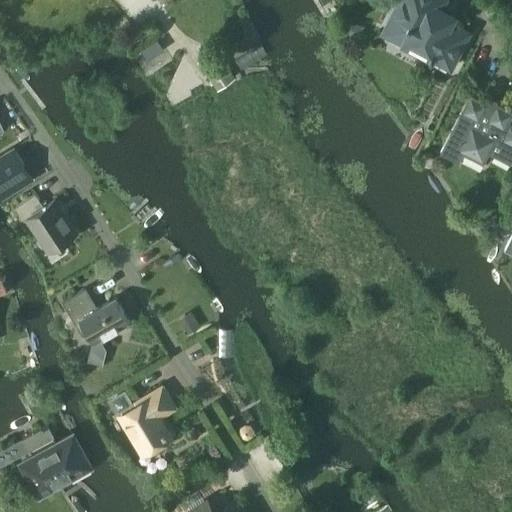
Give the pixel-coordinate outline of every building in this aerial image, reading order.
[(400,0),(384,32),(404,43),(403,44),(404,45),(407,39),(431,51),(432,57),(432,59),(433,59),(433,57),(452,67),(470,31),(452,22),(455,15),(441,8),(445,0),(400,0)] [(215,49),(198,61),(219,91),(236,78),(215,49)] [(511,163),(511,161),(511,121),(510,121),(511,117),(511,109),(497,102),(495,105),(470,93),(441,151),(460,161),(465,153),(484,163),(490,152),(511,163)] [(15,146),(0,155),(0,191),(5,200),(36,182),(15,146)] [(45,206),(36,193),(16,206),(25,219),(29,217),(50,250),(77,232),(55,199),(45,206)] [(1,272),(0,272),(0,293),(8,291),(1,272)] [(95,308),(84,288),(63,300),(83,334),(90,336),(94,342),(131,321),(116,296),(95,308)] [(196,319),(183,327),(187,334),(200,326),(196,319)] [(126,389),(108,400),(118,415),(142,453),(172,435),(160,416),(169,411),(176,407),(171,398),(163,385),(136,402),(137,404),(136,405),(126,389)] [(29,450),(55,435),(48,424),(22,438),(29,450)] [(40,492),(58,482),(92,464),(75,432),(23,461),(40,492)] [(216,511),(209,500),(188,511),(237,511),(232,504),(216,511)]
